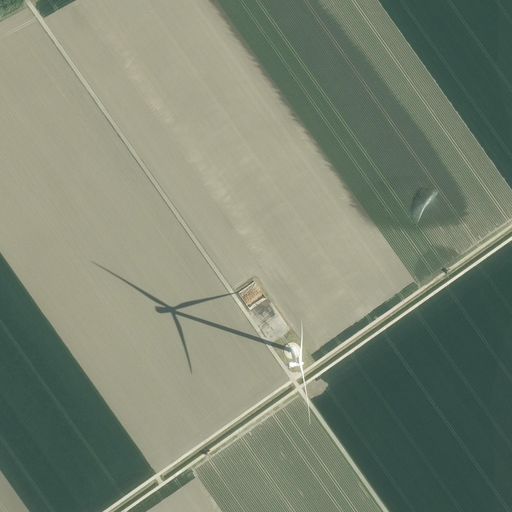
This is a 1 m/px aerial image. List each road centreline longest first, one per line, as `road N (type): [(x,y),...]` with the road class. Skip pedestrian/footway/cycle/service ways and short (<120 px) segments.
road 1 (track): [(511,225),(105,511)]
road 2 (track): [(123,511),(511,238)]
